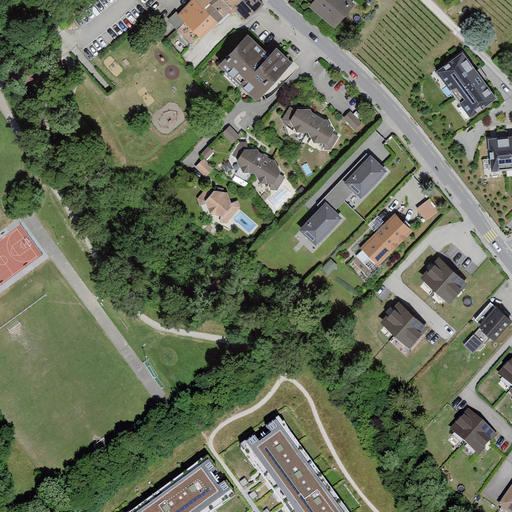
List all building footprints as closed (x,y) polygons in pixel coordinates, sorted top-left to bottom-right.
[(202,6),(195,0),(188,0),(176,13),(198,35),(200,36),(221,15),(207,1),(202,6)] [(235,0),(195,0),(202,6),(207,1),(221,15),(230,5),(235,0)] [(262,4),(257,0),(235,0),(230,5),(243,20),(262,4)] [(310,0),(307,5),(335,27),(355,2),(352,0),(310,0)] [(198,35),(176,13),(174,11),(164,21),(189,45),(198,35)] [(266,54),(245,33),(217,62),(255,99),(291,62),(274,46),(266,54)] [(497,95),(465,50),(432,73),(465,118),(497,95)] [(336,127),(297,103),(285,122),(324,146),(336,127)] [(344,117),(356,127),(363,120),(351,109),(344,117)] [(511,163),(511,122),(489,124),(492,165),(511,163)] [(233,141),(240,135),(230,126),(224,131),(233,141)] [(287,169),(242,142),(228,164),(273,192),(287,169)] [(387,172),(370,156),(343,183),(359,199),(387,172)] [(211,167),(201,158),(194,166),(204,175),(211,167)] [(226,191),(212,189),(203,200),(208,213),(219,214),(219,223),(225,224),(238,208),(236,201),(230,202),(226,191)] [(429,199),(416,209),(426,221),(439,211),(429,199)] [(341,219),(324,203),(299,230),(317,246),(341,219)] [(378,264),(412,228),(394,211),(360,247),(378,264)] [(465,279),(439,256),(421,277),(447,300),(465,279)] [(511,317),(491,299),(474,319),(480,324),(492,335),(495,337),(511,318),(511,317)] [(427,326),(399,302),(380,324),(409,347),(427,326)] [(477,352),(492,335),(480,324),(465,342),(477,352)] [(511,359),(498,374),(511,386),(511,359)] [(476,454),(496,432),(469,408),(449,429),(476,454)] [(343,511),(276,421),(238,448),(286,511),(343,511)] [(205,458),(131,511),(214,511),(234,498),(205,458)] [(511,511),(511,486),(499,505),(510,511),(511,511)]
